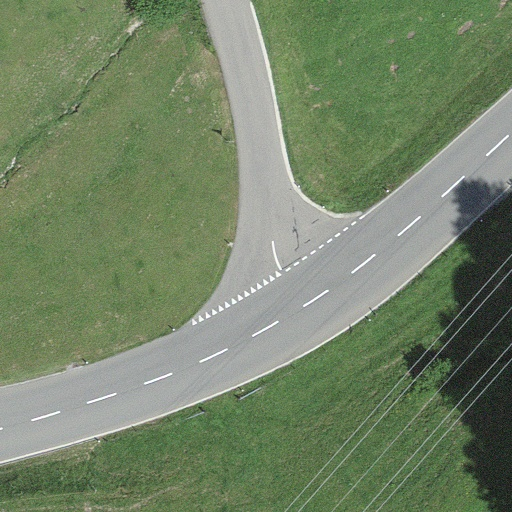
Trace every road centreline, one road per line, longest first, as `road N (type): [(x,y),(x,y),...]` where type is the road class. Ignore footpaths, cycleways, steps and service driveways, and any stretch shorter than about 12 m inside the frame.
road 1 (unclassified): [(223,0),(294,314)]
road 2 (primary): [(0,430),(127,391),(294,314)]
road 3 (primary): [(294,314),(382,252),(511,134)]
